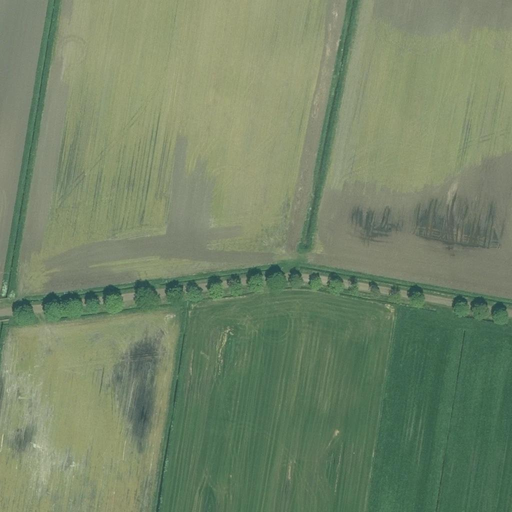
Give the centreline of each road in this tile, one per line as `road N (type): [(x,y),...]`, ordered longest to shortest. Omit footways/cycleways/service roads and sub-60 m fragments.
road 1 (unclassified): [(276,271),(0,308)]
road 2 (track): [(511,311),(276,271)]
